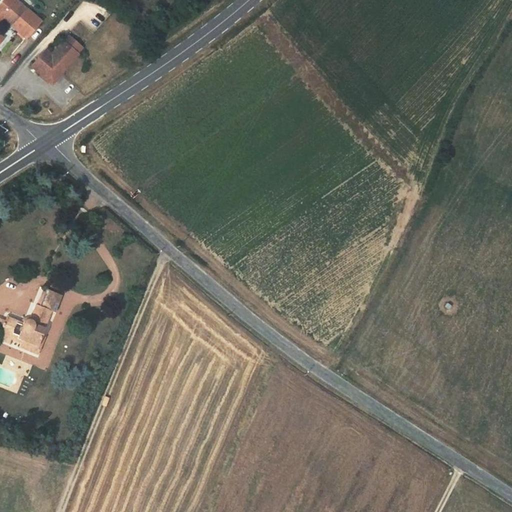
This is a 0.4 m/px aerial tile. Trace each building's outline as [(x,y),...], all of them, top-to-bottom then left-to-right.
[(13,0),(5,0),(0,6),(0,14),(1,15),(14,0),(13,0)] [(40,23),(14,0),(1,15),(0,14),(0,43),(3,40),(0,37),(0,24),(5,19),(14,26),(12,28),(26,40),(40,23)] [(64,43),(63,42),(51,56),(53,59),(50,63),(46,62),(40,57),(31,68),(51,85),(78,55),(77,54),(82,48),(69,37),(64,43)] [(53,59),(51,56),(50,57),(45,52),(40,57),(46,62),(50,63),(53,59)] [(0,331),(40,347),(45,337),(41,336),(51,311),(54,312),(61,296),(46,290),(40,306),(36,305),(30,319),(27,319),(24,321),(23,323),(7,316),(5,321),(4,322),(2,321),(0,324),(0,326),(2,327),(1,329),(0,331)] [(37,354),(40,347),(0,331),(0,339),(9,343),(11,339),(21,343),(20,347),(37,354)]
